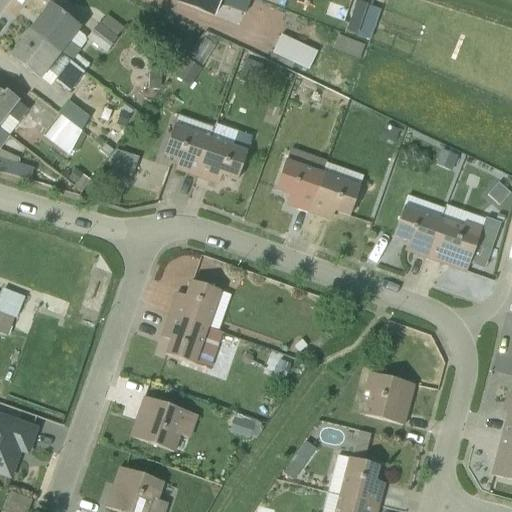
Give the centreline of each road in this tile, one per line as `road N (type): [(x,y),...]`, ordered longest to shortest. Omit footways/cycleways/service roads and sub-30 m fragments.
road 1 (residential): [(149,228),(226,238),(433,312),(459,334)]
road 2 (residential): [(149,228),(58,511)]
road 3 (residential): [(459,334),(463,372),(434,496)]
road 4 (residential): [(0,196),(112,229),(149,228)]
